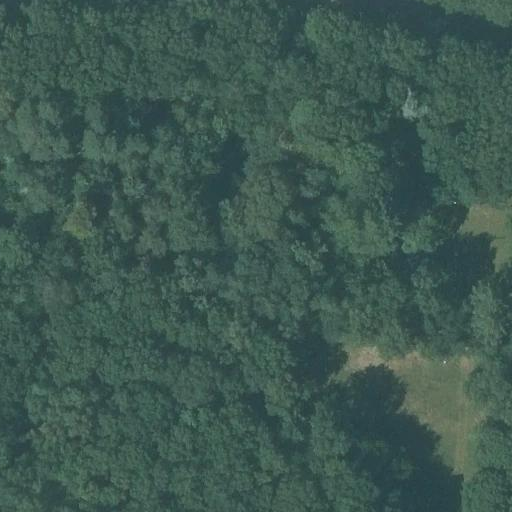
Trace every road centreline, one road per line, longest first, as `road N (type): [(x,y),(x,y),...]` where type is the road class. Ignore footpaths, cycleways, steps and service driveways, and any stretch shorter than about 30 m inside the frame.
road 1 (track): [(460,511),(472,444),(0,355)]
road 2 (track): [(472,444),(462,343),(428,202),(437,12)]
